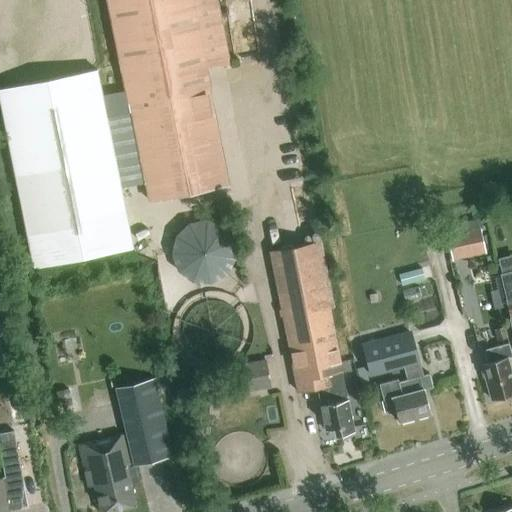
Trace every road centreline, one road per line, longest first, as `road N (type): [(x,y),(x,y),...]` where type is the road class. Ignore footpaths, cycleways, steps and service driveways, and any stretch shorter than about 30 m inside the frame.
road 1 (unknown): [(307,506),(257,264),(270,158),(262,0)]
road 2 (tertiary): [(290,511),(511,444)]
